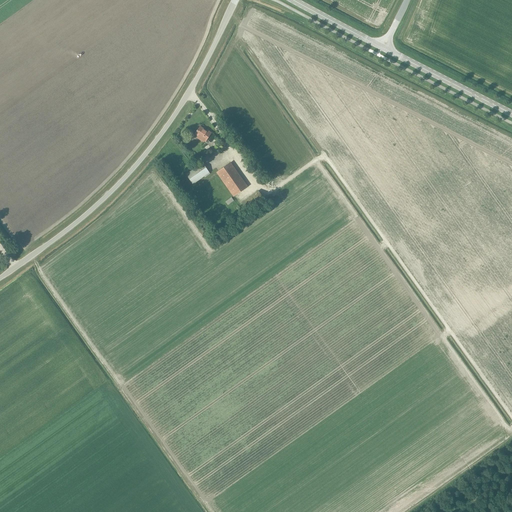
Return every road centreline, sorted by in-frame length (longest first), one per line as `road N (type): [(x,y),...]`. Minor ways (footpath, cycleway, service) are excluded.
road 1 (unclassified): [(0,279),(127,174),(189,91),(235,0)]
road 2 (secondary): [(381,48),(511,114)]
